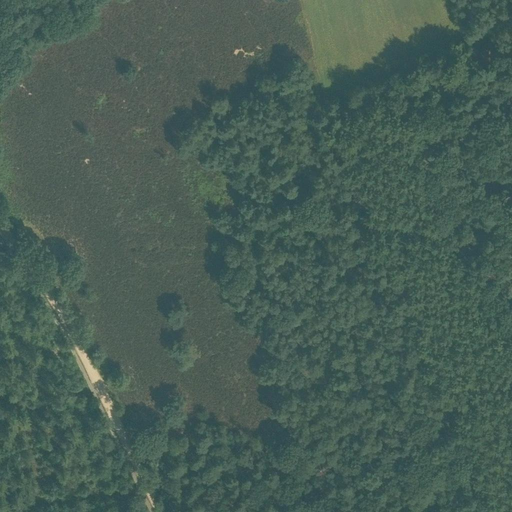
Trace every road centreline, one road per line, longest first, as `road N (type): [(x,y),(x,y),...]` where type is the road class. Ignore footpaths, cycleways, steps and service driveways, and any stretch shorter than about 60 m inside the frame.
road 1 (track): [(0,228),(46,287),(155,511)]
road 2 (track): [(96,0),(42,36),(0,95)]
road 3 (track): [(136,474),(0,493)]
